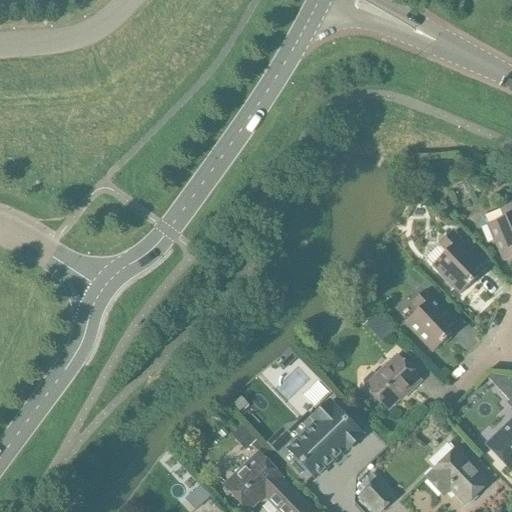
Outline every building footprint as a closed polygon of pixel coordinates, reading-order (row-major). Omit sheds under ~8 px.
[(511,205),(503,209),(503,210),(481,218),(478,226),(479,229),(482,229),(488,244),(495,241),(504,262),(511,258),(511,205)] [(480,261),(466,247),(453,233),(439,246),(446,253),(432,266),(446,281),(460,295),(469,287),(470,287),(474,283),(474,282),(479,277),(471,270),(480,261)] [(453,319),(439,304),(426,290),(412,304),(419,310),(405,324),(433,353),(442,344),(443,345),(447,341),(447,340),(452,335),(444,327),(453,319)] [(380,315),(367,328),(382,343),(394,330),(380,315)] [(283,371),(294,361),(287,353),(276,364),(283,371)] [(364,386),(369,392),(388,411),(409,390),(411,392),(422,381),(398,356),(383,370),(377,377),(376,375),(371,373),(363,381),(364,386)] [(511,388),(511,380),(511,379),(506,379),(503,382),(502,387),(505,390),(510,390),(511,388)] [(511,399),(507,404),(511,409),(511,421),(486,446),(511,472),(511,471),(511,399)] [(362,436),(348,422),(330,402),(312,419),(316,423),(288,449),(316,478),(346,450),(347,450),(362,436)] [(243,425),(231,437),(232,438),(245,451),(249,447),(257,440),(247,430),(243,427),(243,425)] [(456,450),(448,457),(434,471),(435,472),(427,479),(442,495),(450,488),(467,505),(489,484),(456,450)] [(224,486),(235,498),(248,511),(265,497),(279,511),(313,511),(282,479),(283,478),(259,453),(224,486)] [(374,511),(381,511),(396,498),(378,479),(359,496),(374,511)] [(200,486),(185,500),(196,511),(210,498),(200,486)]
